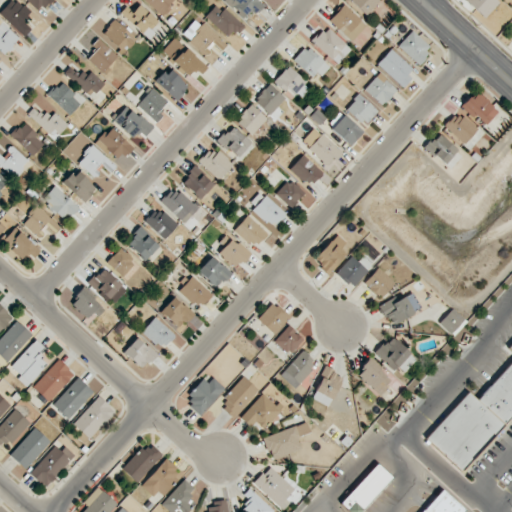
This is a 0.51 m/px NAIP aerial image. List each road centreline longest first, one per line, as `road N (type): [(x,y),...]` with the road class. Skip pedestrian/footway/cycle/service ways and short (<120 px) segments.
road 1 (residential): [(472,50),(52,511)]
road 2 (residential): [(35,302),(303,0)]
road 3 (residential): [(0,269),(191,446),(223,461)]
road 4 (residential): [(0,103),(93,0)]
road 5 (tertiary): [(511,86),(418,0)]
